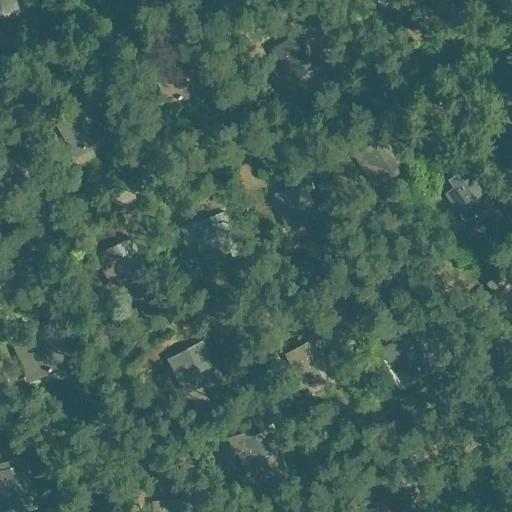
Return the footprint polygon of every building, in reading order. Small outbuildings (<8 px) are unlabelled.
[(0,0),(0,2),(9,1),(11,13),(18,12),(17,5),(16,0),(0,0)] [(298,38),(273,52),(289,80),(315,66),(303,43),(308,41),(304,34),(298,37),(298,38)] [(182,62),(182,63),(156,74),(168,103),(195,92),(186,69),(191,67),(188,59),(182,62)] [(106,151),(112,148),(90,108),(84,111),(84,112),(59,126),(75,154),(83,149),(84,150),(87,148),(86,147),(99,140),(106,151)] [(384,140),(385,141),(361,156),(377,183),(386,178),(387,181),(390,178),(389,176),(402,168),(405,174),(412,170),(405,159),(399,163),(389,146),(395,143),(391,136),(384,140)] [(451,192),(469,219),(477,213),(478,215),(482,213),(480,211),(492,202),(499,212),(505,208),(480,171),(474,175),(474,176),(451,192)] [(286,225),(315,217),(308,193),(315,190),(313,183),(305,185),(305,186),(277,195),(286,225)] [(217,219),(190,228),(201,258),(229,248),(221,224),(226,222),(224,215),(217,217),(217,219)] [(134,245),(131,237),(124,240),(125,242),(99,253),(98,253),(112,283),(121,278),(121,279),(125,278),(124,277),(138,270),(143,281),(144,281),(149,278),(143,264),(137,266),(128,247),(134,245)] [(511,268),(490,284),(509,310),(511,307),(511,268)] [(399,357),(408,371),(416,366),(418,369),(421,367),(420,364),(433,357),(438,368),(446,363),(424,324),(416,329),(417,330),(383,349),(382,349),(387,358),(389,362),(396,358),(397,358),(399,357)] [(55,335),(55,336),(27,343),(35,374),(64,366),(58,342),(64,341),(62,333),(55,335)] [(320,337),(314,340),(310,333),(284,347),(303,383),(311,379),(313,381),(316,379),(315,376),(329,369),(332,375),(339,372),(320,337)] [(198,348),(198,349),(172,361),(184,390),(211,378),(202,355),(207,353),(204,346),(198,348)] [(242,458),(246,475),(256,472),(257,475),(260,473),(260,471),(274,466),(276,473),(277,478),(286,475),(272,428),(267,430),(263,431),(265,436),(251,440),(250,435),(224,442),(230,462),(242,458)] [(0,504),(7,502),(8,505),(12,504),(11,501),(25,497),(28,507),(36,505),(29,479),(27,479),(25,469),(27,469),(23,455),(0,460),(0,468),(0,469),(0,468),(0,504)] [(202,511),(201,495),(193,496),(193,497),(154,501),(154,500),(152,500),(153,511),(202,511)]
